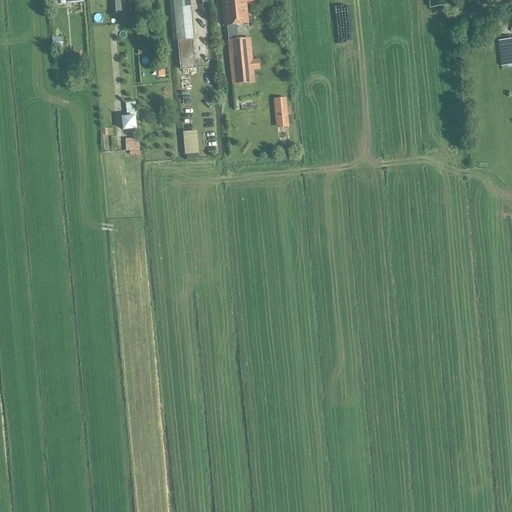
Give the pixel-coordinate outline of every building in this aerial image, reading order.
[(173,0),(177,40),(173,40),(175,69),(200,67),(198,38),(194,39),(190,0),(173,0)] [(250,39),(238,40),(237,25),(248,24),(246,3),(253,2),(252,0),(222,0),(225,26),(227,26),(233,84),(254,82),(253,70),(260,70),(259,60),(252,61),(250,39)] [(120,1),(112,1),(113,10),(120,10),(120,1)] [(462,23),(482,21),(481,9),(461,11),(462,23)] [(511,40),(500,42),(500,50),(500,52),(501,59),(501,61),(511,60),(511,40)] [(83,59),(73,60),(74,69),(84,68),(83,59)] [(286,99),(275,100),(277,121),(288,120),(286,99)] [(135,130),(134,118),(122,119),(123,131),(135,130)] [(140,151),(139,139),(126,140),(126,151),(140,151)]
